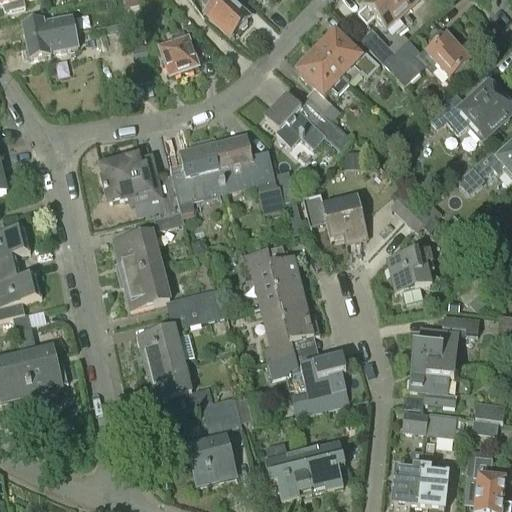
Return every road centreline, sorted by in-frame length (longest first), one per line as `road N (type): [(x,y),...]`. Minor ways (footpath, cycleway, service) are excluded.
road 1 (residential): [(120,507),(40,140)]
road 2 (residential): [(40,140),(180,119),(229,101),(322,0)]
road 3 (residential): [(371,511),(376,358),(345,280)]
road 4 (residential): [(120,507),(0,454)]
